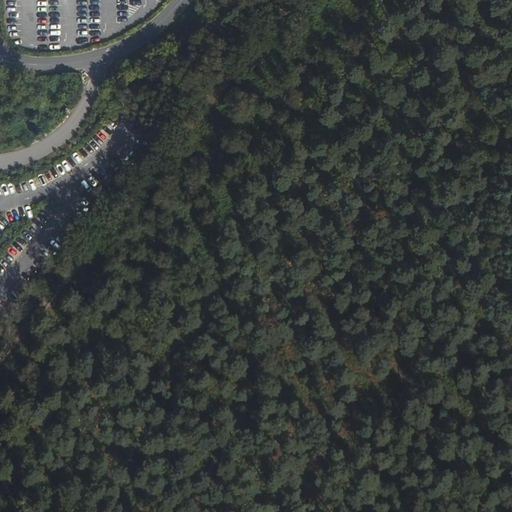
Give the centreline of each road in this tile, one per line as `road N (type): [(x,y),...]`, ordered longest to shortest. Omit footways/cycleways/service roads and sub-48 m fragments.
road 1 (track): [(0,353),(289,0)]
road 2 (unclassified): [(99,59),(93,92),(75,122),(54,141),(0,162)]
